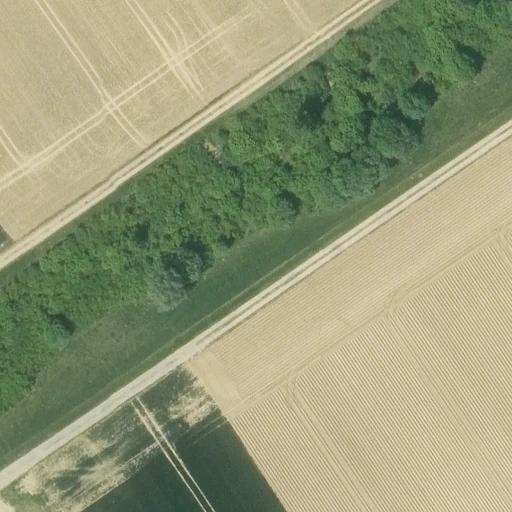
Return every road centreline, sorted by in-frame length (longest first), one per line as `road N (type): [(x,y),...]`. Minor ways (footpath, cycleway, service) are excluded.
road 1 (track): [(0,486),(511,131)]
road 2 (track): [(0,260),(374,0)]
